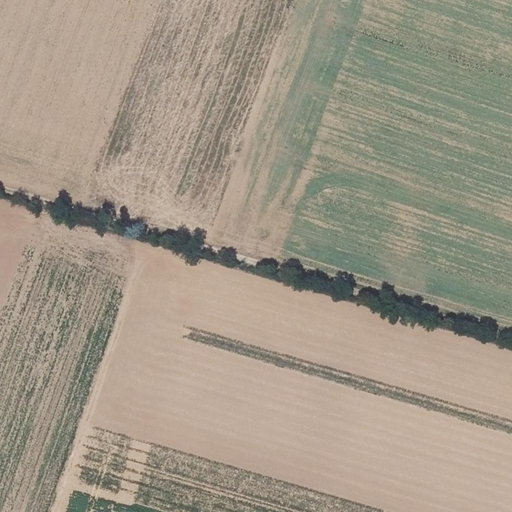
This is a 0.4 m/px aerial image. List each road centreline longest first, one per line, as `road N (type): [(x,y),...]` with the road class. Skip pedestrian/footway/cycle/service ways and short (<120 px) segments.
road 1 (track): [(511,336),(0,185)]
road 2 (track): [(304,0),(212,248)]
